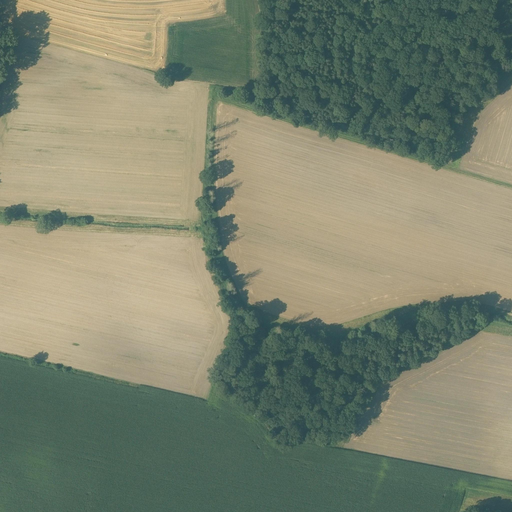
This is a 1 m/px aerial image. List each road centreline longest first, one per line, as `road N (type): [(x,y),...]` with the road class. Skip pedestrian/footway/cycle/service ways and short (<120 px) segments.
road 1 (track): [(511,186),(213,97)]
road 2 (track): [(432,163),(382,0)]
